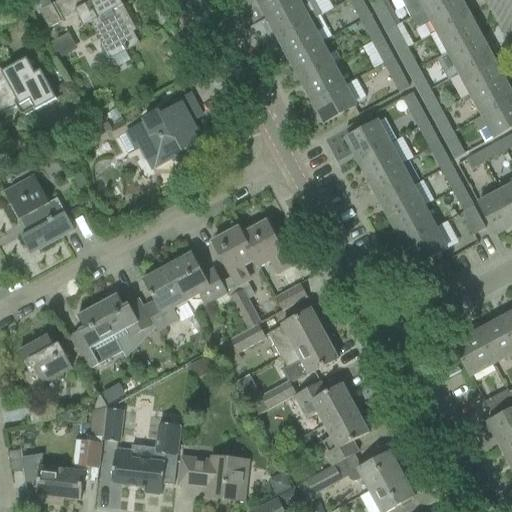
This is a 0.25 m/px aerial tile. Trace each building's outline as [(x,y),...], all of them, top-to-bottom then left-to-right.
[(100,48),(107,61),(139,45),(133,33),(140,29),(127,3),(123,6),(119,0),(94,0),(85,6),(81,0),(61,0),(39,12),(49,29),(63,22),(62,19),(76,11),(84,27),(91,24),(103,47),(100,48)] [(257,0),(267,18),(300,0),(257,0)] [(300,0),(267,18),(278,39),(318,17),(322,15),(314,0),(300,0)] [(401,0),(406,8),(412,19),(416,17),(417,16),(427,11),(431,9),(447,0),(401,0)] [(412,19),(411,19),(414,23),(417,30),(432,22),(438,32),(468,16),(459,0),(447,0),(431,9),(427,11),(417,16),(416,17),(412,19)] [(365,3),(354,9),(361,22),(372,16),(365,3)] [(375,12),(386,33),(397,27),(385,6),(375,12)] [(361,22),(368,35),(379,29),(372,16),(361,22)] [(468,16),(438,32),(449,53),(480,37),(468,16)] [(318,17),(278,39),(290,60),(323,42),(318,32),(324,29),(318,17)] [(397,27),(386,33),(398,54),(408,49),(397,27)] [(50,44),(59,60),(78,50),(69,33),(50,44)] [(449,53),(439,59),(451,81),(461,74),(491,58),(480,37),(449,53)] [(363,48),(375,69),(384,64),(385,63),(394,58),(383,38),(363,48)] [(323,42),(290,60),(301,81),(334,63),(323,42)] [(402,62),(409,75),(419,70),(412,57),(402,62)] [(385,63),(384,64),(396,87),(400,84),(407,81),(394,58),(385,63)] [(491,58),(461,74),(472,96),(503,79),(491,58)] [(0,70),(0,117),(18,108),(22,114),(23,113),(25,117),(56,101),(41,72),(35,75),(27,60),(2,73),(0,70)] [(334,63),(301,81),(312,102),(346,84),(334,63)] [(419,70),(409,75),(417,89),(427,84),(419,70)] [(511,96),(503,79),(472,96),(484,117),(511,101),(511,96)] [(68,82),(59,87),(64,96),(73,92),(68,82)] [(346,84),(312,102),(324,124),(341,115),(355,108),(357,106),(346,84)] [(145,152),(154,169),(172,160),(173,163),(186,156),(189,162),(206,152),(195,133),(197,132),(192,122),(202,117),(191,95),(170,106),(172,110),(162,116),(160,113),(144,121),(147,127),(144,129),(143,126),(127,134),(135,150),(140,147),(142,150),(144,150),(145,152)] [(425,104),(432,117),(442,112),(435,99),(425,104)] [(489,127),(495,139),(508,131),(511,129),(511,101),(484,117),(473,122),(479,133),(489,127)] [(420,107),(410,113),(419,129),(429,124),(420,107)] [(101,109),(89,115),(95,128),(107,122),(101,109)] [(116,109),(110,113),(114,122),(121,119),(116,109)] [(442,112),(432,117),(440,132),(450,126),(442,112)] [(99,133),(101,137),(112,130),(108,123),(90,133),(92,137),(99,133)] [(364,131),(346,140),(358,162),(390,145),(378,123),(364,131)] [(423,136),(430,150),(440,144),(433,131),(423,136)] [(458,140),(447,146),(455,160),(466,155),(458,140)] [(441,144),(430,150),(438,164),(444,161),(448,159),(441,144)] [(390,145),(358,162),(370,183),(401,166),(401,165),(390,145)] [(495,146),(480,154),(485,163),(500,155),(495,146)] [(54,163),(67,168),(71,157),(58,152),(54,163)] [(467,161),(472,171),(485,163),(480,154),(467,161)] [(401,166),(370,183),(381,204),(412,187),(401,166)] [(446,179),(453,192),(463,186),(456,173),(446,179)] [(80,175),(70,181),(77,193),(87,188),(80,175)] [(21,184),(5,193),(20,222),(23,220),(30,233),(27,234),(21,238),(31,255),(74,231),(65,214),(61,206),(53,210),(35,177),(21,184)] [(511,186),(509,180),(498,186),(501,193),(511,213),(511,186)] [(453,192),(460,206),(470,200),(463,186),(453,192)] [(412,187),(381,204),(393,225),(424,208),(412,187)] [(511,213),(501,193),(480,205),(487,218),(496,236),(511,226),(511,213)] [(424,208),(393,225),(404,246),(435,229),(424,208)] [(461,215),(473,237),(486,230),(474,208),(461,215)] [(271,261),(278,274),(290,267),(266,223),(242,236),(259,268),(271,261)] [(213,243),(237,288),(250,281),(243,268),(255,262),(259,268),(242,236),(238,229),(213,243)] [(435,229),(404,246),(416,268),(447,251),(438,234),(435,229)] [(192,255),(168,268),(187,304),(200,297),(206,307),(215,301),(227,295),(224,288),(214,270),(204,276),(192,255)] [(154,303),(145,308),(154,326),(158,333),(166,328),(180,321),(174,311),(187,304),(168,268),(143,281),(154,303)] [(276,298),(283,312),(307,299),(300,285),(276,298)] [(230,299),(232,301),(248,332),(259,326),(262,324),(245,291),(230,299)] [(117,295),(98,306),(115,337),(117,341),(129,335),(131,339),(154,326),(145,308),(144,308),(139,299),(124,308),(117,295)] [(88,372),(123,353),(117,341),(98,306),(77,317),(84,329),(69,338),(88,372)] [(283,327),(269,335),(282,359),(325,335),(312,311),(282,327),(283,327)] [(511,312),(499,320),(511,344),(511,312)] [(511,344),(499,320),(476,332),(494,366),(511,356),(511,344)] [(248,332),(231,341),(239,355),(267,340),(259,326),(248,332)] [(166,328),(158,333),(161,339),(169,335),(166,328)] [(476,332),(453,345),(471,378),(494,366),(476,332)] [(325,335),(282,359),(287,369),(282,371),(289,383),(290,382),(290,384),(308,375),(309,376),(321,369),(339,360),(325,335)] [(21,377),(33,399),(48,391),(45,385),(73,370),(59,345),(54,348),(48,337),(19,353),(29,372),(21,377)] [(202,360),(189,367),(196,381),(210,374),(202,360)] [(281,387),(261,397),(269,411),(295,397),(297,396),(295,393),(290,384),(290,382),(289,383),(281,387)] [(318,415),(325,427),(356,410),(343,385),(326,393),(321,383),(297,396),(295,397),(307,420),(318,415)] [(508,390),(485,403),(491,415),(511,403),(511,398),(509,393),(510,393),(508,390)] [(261,397),(249,404),(257,418),(269,411),(261,397)] [(28,407),(31,425),(58,420),(55,402),(48,404),(28,407)] [(105,442),(121,444),(124,412),(108,410),(105,442)] [(320,445),(333,468),(335,467),(335,466),(358,453),(353,443),(369,434),(356,410),(325,427),(331,439),(320,445)] [(511,410),(487,424),(499,448),(511,440),(511,410)] [(36,504),(54,506),(55,499),(81,502),(83,482),(98,484),(106,413),(104,412),(101,438),(92,437),(87,436),(87,442),(77,441),(74,467),(75,467),(74,471),(42,467),(43,463),(22,460),(24,475),(25,486),(38,487),(36,504)] [(114,465),(112,484),(143,488),(142,492),(144,492),(144,494),(161,496),(163,484),(175,485),(181,427),(161,425),(158,450),(133,447),(132,452),(116,451),(114,465)] [(511,440),(499,448),(511,470),(511,469),(511,440)] [(20,451),(8,453),(11,473),(24,475),(22,460),(20,451)] [(359,469),(347,475),(348,478),(349,480),(350,481),(351,482),(352,482),(353,483),(354,483),(355,483),(356,482),(357,482),(364,478),(371,492),(401,476),(389,453),(371,462),(359,469)] [(207,498),(244,502),(247,482),(249,462),(212,459),(212,462),(182,459),(181,467),(179,486),(208,490),(207,498)] [(300,485),(306,496),(313,493),(315,496),(343,481),(335,467),(333,468),(300,485)] [(361,498),(368,511),(390,511),(414,499),(401,476),(371,492),(361,498)] [(294,490),(279,497),(286,510),(301,503),(294,490)] [(283,511),(278,501),(268,506),(255,511),(283,511)]
